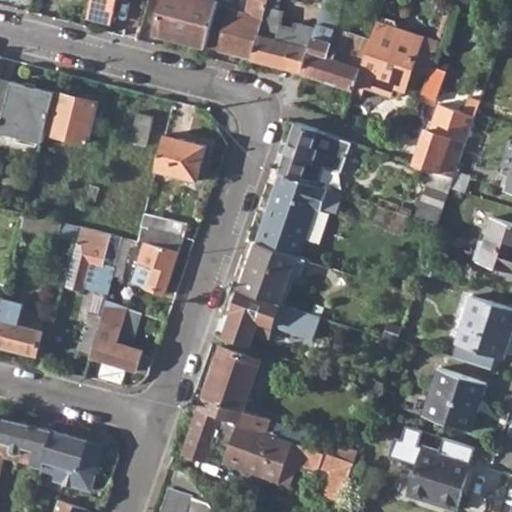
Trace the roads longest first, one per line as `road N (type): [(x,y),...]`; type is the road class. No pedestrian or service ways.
road 1 (residential): [(156,420),(256,138),(256,116),(230,91),(0,29)]
road 2 (residential): [(156,420),(0,381)]
